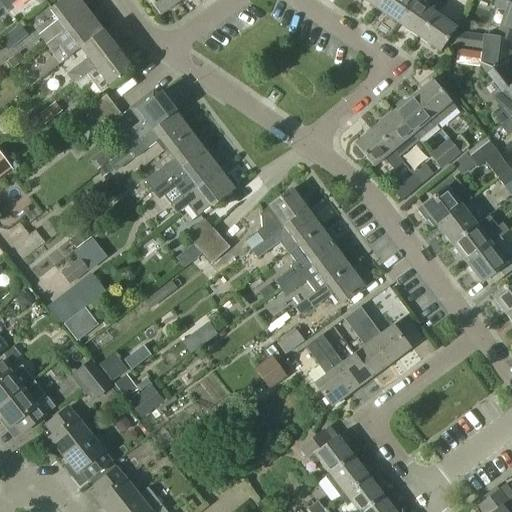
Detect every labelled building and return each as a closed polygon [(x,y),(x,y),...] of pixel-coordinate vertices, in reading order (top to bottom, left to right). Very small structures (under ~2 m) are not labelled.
[(0,0),(0,3),(5,10),(18,0),(36,0),(37,1),(38,0),(0,0)] [(51,40),(88,12),(79,0),(63,0),(50,10),(58,21),(39,36),(45,44),(51,40)] [(180,0),(148,0),(160,15),(181,0),(180,0)] [(364,0),(377,9),(383,0),(364,0)] [(383,0),(377,9),(398,23),(414,0),(383,0)] [(431,2),(427,8),(415,0),(414,0),(398,23),(419,37),(436,14),(435,14),(439,8),(431,2)] [(497,1),(494,9),(508,14),(504,27),(499,39),(508,41),(511,41),(511,40),(511,6),(497,1)] [(80,48),(103,30),(88,12),(51,40),(45,44),(52,53),(58,48),(67,58),(80,48)] [(456,28),(436,14),(419,37),(440,52),(456,28)] [(68,74),(75,82),(118,49),(103,30),(80,48),(88,59),(68,74)] [(18,43),(10,32),(0,39),(9,51),(18,43)] [(484,36),(482,48),(507,51),(508,41),(499,39),(484,36)] [(480,57),(480,58),(506,62),(507,51),(482,48),(481,50),(481,53),(481,55),(480,57)] [(132,69),(118,49),(75,82),(81,91),(92,83),(100,94),(132,69)] [(25,61),(19,53),(6,62),(12,70),(25,61)] [(480,59),(479,66),(501,94),(494,99),(502,110),(492,117),(499,126),(511,115),(511,75),(505,67),(506,62),(480,58),(480,59)] [(436,126),(457,109),(433,80),(413,96),(431,119),(436,126)] [(132,133),(121,142),(126,149),(148,133),(175,112),(160,93),(158,95),(153,89),(129,109),(139,123),(130,131),(132,133)] [(86,111),(94,121),(113,106),(105,96),(86,111)] [(393,112),(417,142),(436,126),(431,119),(413,96),(393,112)] [(55,102),(37,115),(43,124),(61,111),(55,102)] [(113,106),(94,121),(102,131),(122,116),(113,106)] [(3,108),(0,110),(0,126),(11,118),(3,108)] [(148,133),(126,149),(127,150),(134,159),(134,160),(160,139),(160,140),(167,149),(190,132),(175,112),(148,133)] [(393,112),(374,129),(392,151),(398,158),(417,142),(393,112)] [(511,115),(499,126),(507,137),(511,132),(511,115)] [(398,158),(392,151),(374,129),(354,145),(355,146),(352,149),(352,153),(357,159),(361,159),(364,157),(373,167),(383,159),(394,171),(403,164),(398,158)] [(175,159),(144,182),(151,191),(156,187),(205,151),(190,132),(167,149),(174,159),(175,159)] [(451,143),(452,144),(460,153),(467,147),(459,137),(451,143)] [(469,158),(468,158),(476,168),(484,162),(493,156),(496,153),(497,152),(492,146),(489,142),(476,152),(469,157),(469,158)] [(460,153),(452,144),(444,150),(452,160),(460,153)] [(106,148),(89,161),(97,171),(114,158),(106,148)] [(116,173),(134,159),(127,150),(120,155),(109,163),(114,171),(116,173)] [(205,151),(156,187),(164,197),(171,206),(219,170),(205,151)] [(493,156),(484,162),(491,171),(498,179),(510,170),(503,162),(500,157),(497,152),(496,153),(493,156)] [(0,178),(12,169),(0,153),(0,178)] [(109,163),(100,171),(105,178),(114,171),(109,163)] [(417,171),(426,181),(433,175),(425,165),(417,171)] [(219,170),(171,206),(177,214),(192,203),(200,213),(197,216),(197,217),(211,206),(234,189),(239,185),(230,174),(225,177),(219,170)] [(511,172),(510,170),(498,179),(505,187),(511,181),(511,172)] [(402,201),(426,181),(417,171),(394,191),(402,201)] [(456,180),(447,187),(417,210),(427,223),(432,219),(438,225),(462,207),(471,200),(456,180)] [(252,249),(307,209),(292,190),(269,207),(270,207),(260,214),(261,216),(262,228),(257,232),(258,234),(246,242),(252,249)] [(462,207),(438,225),(452,244),(476,225),(462,207)] [(286,253),(297,245),(321,228),(307,209),(252,249),(258,257),(278,242),(286,253)] [(488,216),(476,226),(476,225),(452,244),(467,263),(491,244),(491,245),(502,237),(508,232),(502,223),(497,227),(488,216)] [(186,237),(194,246),(212,229),(204,220),(186,237)] [(280,288),(335,248),(321,228),(297,245),(286,253),(296,265),(274,281),(280,288)] [(90,238),(83,229),(70,240),(77,249),(90,238)] [(221,239),(212,229),(194,246),(203,255),(221,239)] [(491,244),(467,263),(482,283),(487,279),(498,270),(504,277),(511,270),(511,250),(502,237),(491,245),(491,244)] [(229,248),(221,239),(203,255),(211,265),(229,248)] [(306,282),(314,293),(349,267),(335,248),(280,288),(286,297),(306,282)] [(69,285),(88,270),(79,260),(60,275),(69,285)] [(349,267),(314,293),(294,308),(299,316),(311,307),(313,309),(331,296),(338,305),(340,304),(363,286),(349,267)] [(91,278),(77,289),(88,304),(102,292),(91,278)] [(171,281),(144,302),(150,310),(177,289),(171,281)] [(511,281),(493,297),(507,316),(511,312),(511,281)] [(265,299),(274,292),(269,285),(259,292),(265,299)] [(31,295),(23,293),(17,296),(17,303),(20,308),(27,308),(32,303),(31,295)] [(360,307),(352,312),(361,326),(369,320),(360,307)] [(84,309),(63,324),(76,341),(97,326),(84,309)] [(361,326),(352,312),(344,318),(353,331),(361,326)] [(392,326),(373,341),(390,364),(409,349),(392,326)] [(287,354),(304,342),(296,332),(279,344),(286,354),(287,353),(287,354)] [(321,336),(313,342),(323,354),(330,348),(321,336)] [(373,341),(353,355),(370,378),(390,364),(373,341)] [(313,342),(306,348),(318,365),(327,359),(323,354),(313,342)] [(20,356),(13,347),(2,356),(10,365),(20,356)] [(114,353),(99,365),(112,382),(127,370),(114,353)] [(334,353),(327,359),(328,361),(351,392),(370,378),(353,355),(342,363),(336,355),(334,353)] [(254,370),(261,379),(278,367),(271,357),(254,370)] [(326,375),(314,384),(332,407),(351,392),(328,361),(327,359),(318,365),(326,375)] [(13,374),(10,370),(2,360),(0,361),(0,405),(32,380),(22,366),(13,374)] [(86,388),(102,375),(91,360),(74,373),(86,388)] [(278,367),(261,379),(270,390),(286,378),(278,367)] [(102,375),(86,388),(96,400),(112,388),(102,375)] [(126,375),(114,384),(125,398),(135,390),(137,389),(126,375)] [(0,415),(9,428),(13,425),(21,436),(46,416),(35,403),(45,395),(32,380),(0,405),(0,415)] [(144,391),(129,403),(141,419),(156,407),(144,391)] [(44,426),(52,436),(49,439),(62,456),(91,434),(69,406),(44,426)] [(352,456),(337,436),(331,440),(324,430),(299,449),(307,460),(314,454),(329,474),(352,456)] [(91,434),(62,456),(76,474),(80,471),(89,482),(113,462),(104,451),(91,434)] [(367,475),(352,456),(324,477),(339,496),(367,475)] [(92,486),(100,497),(97,500),(106,511),(115,511),(138,495),(125,478),(116,467),(92,486)] [(359,511),(382,495),(367,475),(339,496),(347,506),(351,503),(358,511),(359,511)] [(138,495),(115,511),(166,511),(147,488),(138,495)] [(506,511),(502,506),(509,501),(500,488),(477,506),(480,511),(506,511)] [(394,511),(382,495),(359,511),(394,511)] [(309,511),(318,511),(323,509),(317,501),(307,509),(309,511)]
